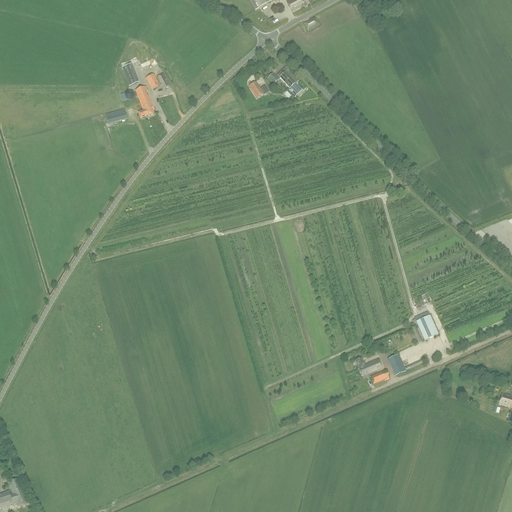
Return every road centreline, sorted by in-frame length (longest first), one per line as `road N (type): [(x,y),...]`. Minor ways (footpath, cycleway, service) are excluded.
road 1 (unclassified): [(0,397),(60,285),(128,184),(268,38)]
road 2 (track): [(102,511),(511,331)]
road 3 (tertiary): [(511,270),(268,38)]
